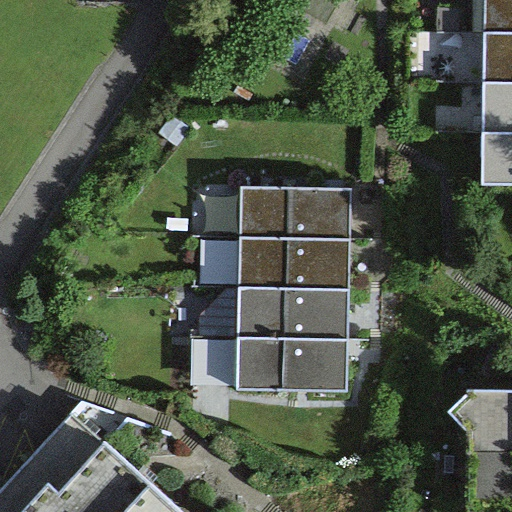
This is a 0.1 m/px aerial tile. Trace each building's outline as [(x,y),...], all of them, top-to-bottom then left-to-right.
[(511,0),(478,0),(478,41),(511,41),(511,0)] [(511,41),(478,41),(477,92),(511,93),(511,41)] [(511,93),(477,92),(476,144),(511,144),(511,93)] [(511,144),(476,144),(476,195),(511,195),(511,144)] [(232,194),(232,245),(345,247),(345,196),(232,194)] [(232,245),(231,296),(344,298),(345,247),(232,245)] [(231,296),(230,347),(343,349),(344,298),(231,296)] [(230,347),(229,399),(342,400),(343,349),(230,347)] [(511,511),(511,393),(467,393),(448,418),(467,441),(466,511),(511,511)] [(0,511),(174,511),(69,418),(0,494),(0,511)]
